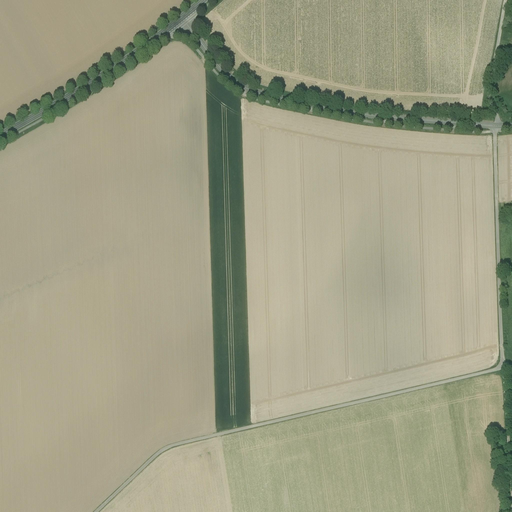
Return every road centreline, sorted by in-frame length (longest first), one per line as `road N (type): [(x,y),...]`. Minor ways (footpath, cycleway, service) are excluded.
road 1 (track): [(94,511),(172,443),(503,368)]
road 2 (track): [(505,0),(488,96),(496,117),(503,368)]
road 3 (unclassified): [(180,18),(221,70),(260,94),(405,123),(511,124)]
road 4 (primary): [(180,18),(0,136)]
